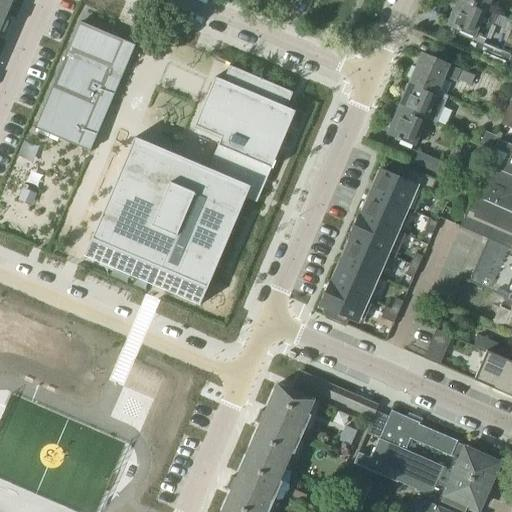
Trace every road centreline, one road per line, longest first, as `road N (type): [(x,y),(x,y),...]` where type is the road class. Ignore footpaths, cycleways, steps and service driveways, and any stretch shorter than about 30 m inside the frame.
road 1 (residential): [(511,426),(266,321)]
road 2 (residential): [(266,321),(371,78)]
road 3 (residential): [(186,511),(266,321)]
road 4 (residential): [(187,0),(371,78)]
